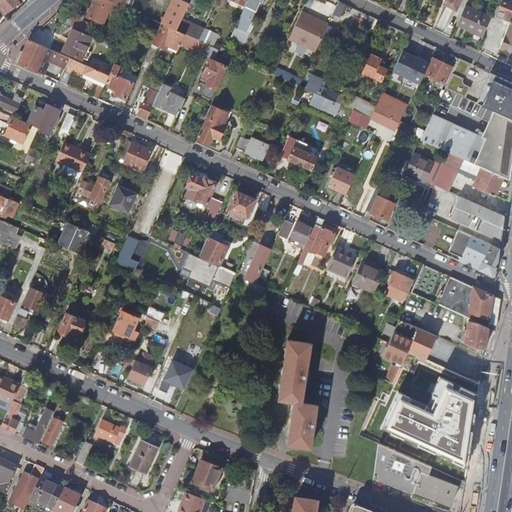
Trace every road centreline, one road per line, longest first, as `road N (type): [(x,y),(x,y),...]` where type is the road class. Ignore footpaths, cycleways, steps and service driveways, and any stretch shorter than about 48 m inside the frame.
road 1 (residential): [(0,65),(511,293)]
road 2 (residential): [(0,434),(153,508),(187,431)]
road 3 (residential): [(0,346),(187,431)]
road 4 (residential): [(354,0),(511,74)]
road 5 (primary): [(511,368),(492,511)]
road 6 (residential): [(267,463),(400,511)]
